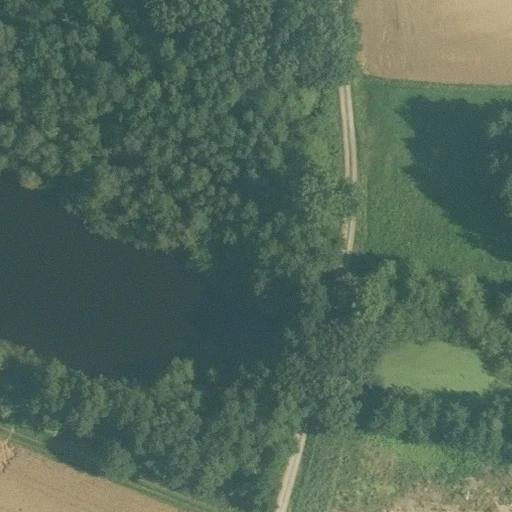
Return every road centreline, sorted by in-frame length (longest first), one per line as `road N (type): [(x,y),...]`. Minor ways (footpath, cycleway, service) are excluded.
road 1 (track): [(279,511),(347,273),(354,150),(336,0)]
road 2 (unknown): [(0,428),(210,511)]
